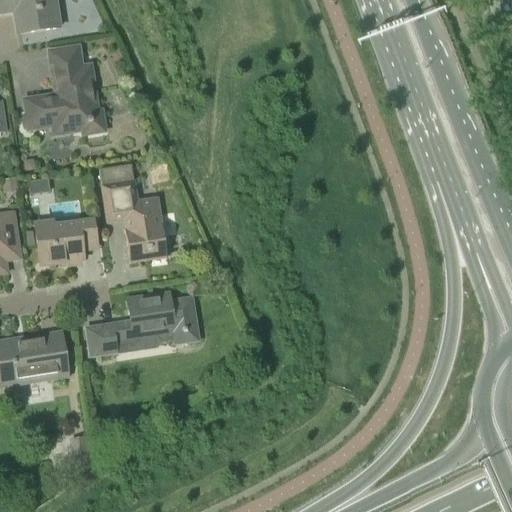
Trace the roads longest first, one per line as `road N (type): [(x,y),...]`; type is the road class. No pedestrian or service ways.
road 1 (trunk): [(441,177),(453,270),(441,375),(391,457),(320,511)]
road 2 (secondary): [(511,236),(411,0)]
road 3 (secondary): [(372,0),(441,177)]
road 4 (trunk): [(483,422),(462,455),(348,511)]
